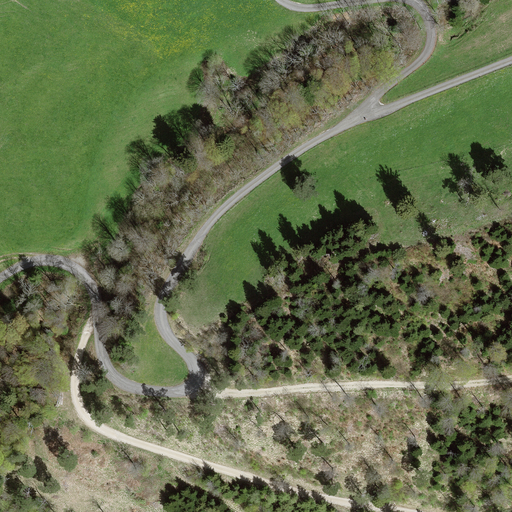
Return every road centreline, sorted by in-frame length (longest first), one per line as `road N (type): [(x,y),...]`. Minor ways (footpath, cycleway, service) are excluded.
road 1 (unclassified): [(0,279),(38,259),(76,266),(90,281),(112,374),(137,388),(182,390),(195,368),(167,333),(161,303),(219,211),(349,122),(511,60)]
road 2 (track): [(97,314),(75,371),(89,422),(164,452),(390,511)]
road 3 (track): [(182,390),(511,379)]
